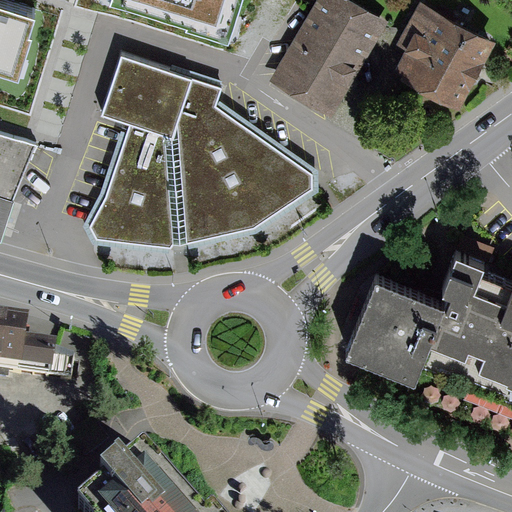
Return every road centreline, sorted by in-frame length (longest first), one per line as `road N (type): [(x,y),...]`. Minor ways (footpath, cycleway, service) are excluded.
road 1 (unknown): [(380,183),(365,156),(257,83),(127,27)]
road 2 (unknown): [(40,259),(46,199),(90,72),(100,48),(127,27)]
road 3 (primary): [(468,141),(352,231)]
road 4 (primary): [(376,433),(280,340)]
road 5 (primary): [(252,384),(376,433)]
road 6 (primary): [(204,297),(74,294)]
road 7 (primary): [(352,231),(237,290)]
road 8 (primary): [(279,330),(352,231)]
road 9 (primary): [(74,294),(182,352)]
